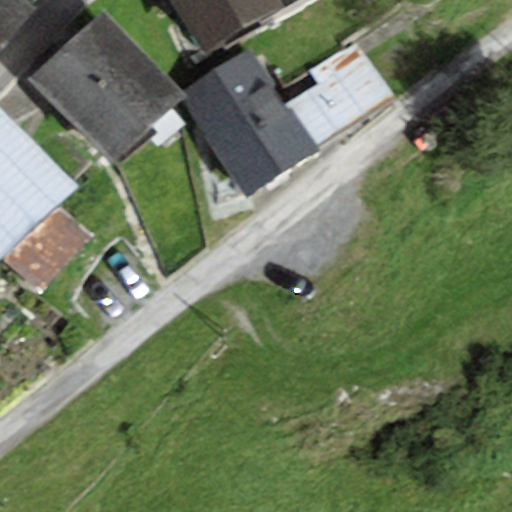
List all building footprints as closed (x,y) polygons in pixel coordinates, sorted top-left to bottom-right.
[(0,0),(0,50),(37,10),(25,0),(0,0)] [(168,0),(204,55),(280,6),(286,12),(306,0),(168,0)] [(111,163),(180,97),(185,94),(103,13),(28,83),(111,163)] [(318,85),(287,104),(315,146),(392,99),(357,43),(310,72),(318,85)] [(185,94),(180,97),(248,199),(319,151),(315,146),(287,104),(251,50),(185,94)] [(78,187),(0,110),(0,262),(2,264),(55,210),(78,187)] [(55,210),(2,264),(36,291),(89,237),(55,210)]
